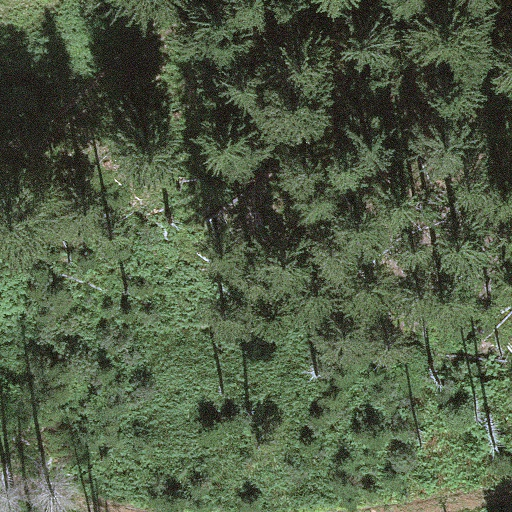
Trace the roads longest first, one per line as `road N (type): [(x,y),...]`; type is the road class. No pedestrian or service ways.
road 1 (track): [(0,155),(69,118),(207,0)]
road 2 (track): [(0,478),(99,507),(163,511)]
road 3 (track): [(360,511),(511,496)]
